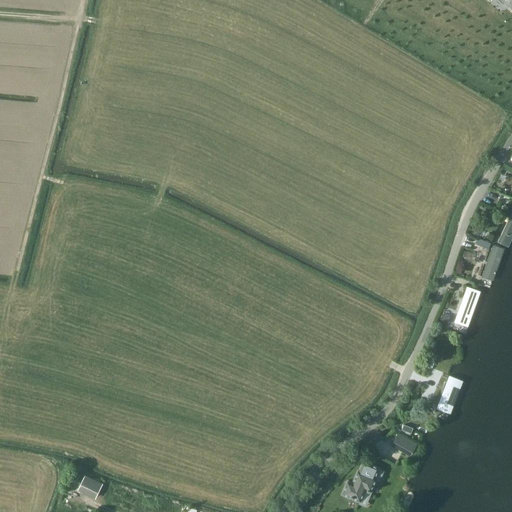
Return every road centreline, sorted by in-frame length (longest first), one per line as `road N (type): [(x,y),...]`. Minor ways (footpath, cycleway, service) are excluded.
road 1 (track): [(16,269),(78,18),(339,38),(353,37),(382,0)]
road 2 (unclassified): [(283,511),(316,470),(381,417),(399,389),(466,216),(511,141)]
